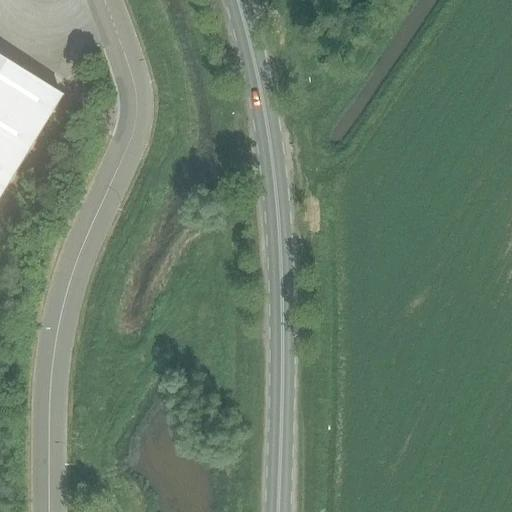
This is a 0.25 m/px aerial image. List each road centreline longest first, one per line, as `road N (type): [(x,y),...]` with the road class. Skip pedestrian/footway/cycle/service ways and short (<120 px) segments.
road 1 (unclassified): [(48,511),(51,369),(62,303),(133,123),(134,86),(105,0)]
road 2 (primary): [(237,0),(278,227),(277,511)]
